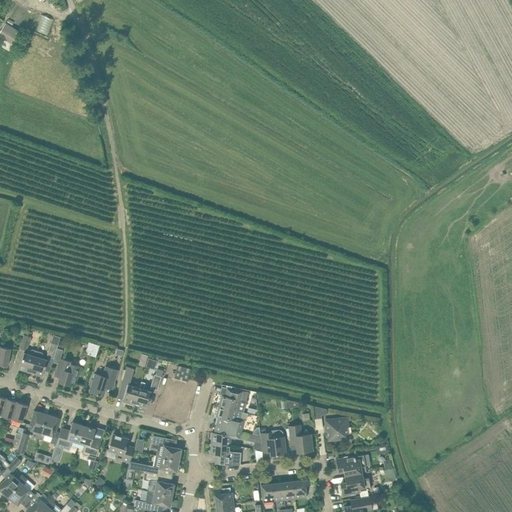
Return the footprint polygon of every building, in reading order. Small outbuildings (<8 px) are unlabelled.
[(42,15),(37,30),(48,34),(53,19),(42,15)] [(5,23),(0,31),(0,37),(12,45),(20,32),(5,23)] [(17,334),(23,335),(23,331),(25,331),(26,327),(22,327),(21,330),(18,329),(17,334)] [(19,348),(26,350),(30,337),(23,334),(19,348)] [(88,342),(86,354),(96,356),(99,344),(88,342)] [(46,356),(53,358),(57,348),(58,345),(50,343),(46,356)] [(5,366),(7,366),(10,348),(0,346),(0,364),(1,365),(3,367),(5,366)] [(57,348),(53,358),(52,361),(58,363),(54,376),(61,378),(59,382),(74,386),(77,377),(80,366),(72,364),(73,362),(60,358),(63,350),(57,348)] [(28,351),(28,353),(24,352),(18,369),(19,369),(20,368),(23,369),(23,371),(30,373),(37,351),(32,349),(28,351)] [(47,359),(43,358),(44,355),(42,352),(37,351),(30,373),(37,375),(38,374),(41,375),(41,376),(42,376),(47,359)] [(141,354),(138,363),(154,368),(156,358),(141,354)] [(112,389),(118,370),(105,366),(102,375),(95,373),(89,391),(103,396),(105,387),(112,389)] [(127,403),(134,405),(139,388),(129,385),(134,369),(127,366),(123,380),(117,397),(123,399),(122,401),(123,401),(124,400),(127,401),(127,403)] [(177,366),(174,377),(188,381),(190,369),(177,366)] [(157,390),(161,376),(154,374),(150,388),(157,390)] [(141,381),(139,388),(134,405),(141,407),(142,405),(145,406),(145,408),(146,408),(151,391),(143,389),(145,383),(141,381)] [(221,395),(218,406),(237,410),(243,412),(246,401),(248,393),(235,389),(233,398),(221,395)] [(269,396),(256,393),(257,402),(269,400),(270,400),(269,396)] [(8,399),(4,398),(0,411),(0,415),(9,418),(15,401),(11,400),(10,398),(8,399)] [(18,402),(15,401),(9,418),(22,422),(27,405),(21,403),(20,401),(18,402)] [(235,417),(237,410),(218,406),(216,416),(228,420),(226,427),(241,430),(244,420),(235,417)] [(326,409),(313,406),(314,419),(321,418),(321,415),(327,414),(326,409)] [(35,437),(39,438),(47,414),(34,410),(28,429),(37,431),(35,437)] [(59,418),(47,414),(39,438),(43,439),(45,434),(54,437),(59,418)] [(328,440),(348,438),(346,427),(348,427),(347,417),(324,420),(325,426),(327,426),(328,440)] [(69,430),(61,428),(55,445),(69,449),(72,440),(78,442),(83,425),(72,422),(69,430)] [(82,453),(96,457),(101,440),(92,437),(95,429),(83,425),(78,442),(85,444),(82,453)] [(300,425),(288,426),(290,441),(296,440),(297,452),(313,450),(311,434),(301,435),(300,425)] [(241,430),(226,427),(225,433),(212,432),(211,443),(230,445),(230,438),(239,438),(241,430)] [(271,430),(271,432),(261,433),(263,452),(269,452),(270,455),(286,453),(284,436),(283,436),(283,432),(281,431),(279,430),(271,430)] [(22,434),(16,432),(12,445),(18,446),(22,434)] [(23,432),(22,434),(18,446),(17,451),(23,453),(29,434),(23,432)] [(128,439),(113,434),(108,449),(117,452),(115,458),(129,462),(133,447),(126,445),(128,439)] [(254,442),(252,448),(262,451),(261,436),(256,435),(254,442)] [(162,450),(161,456),(179,460),(181,448),(164,445),(165,438),(153,436),(151,447),(162,450)] [(228,466),(239,465),(240,453),(229,452),(230,445),(211,443),(210,454),(215,455),(215,464),(228,465),(228,466)] [(387,443),(376,446),(378,454),(389,451),(387,443)] [(0,473),(1,474),(7,467),(10,464),(5,460),(5,458),(0,454),(0,473)] [(52,454),(50,462),(57,464),(59,456),(52,454)] [(148,465),(147,472),(164,475),(165,469),(176,471),(179,460),(161,456),(155,455),(153,466),(148,465)] [(343,457),(335,459),(337,469),(338,472),(343,471),(344,476),(362,473),(361,467),(365,466),(363,455),(353,457),(353,456),(348,456),(347,456),(344,456),(343,457)] [(10,464),(7,467),(12,471),(22,461),(17,456),(10,464)] [(390,459),(383,460),(384,467),(392,466),(390,459)] [(49,476),(51,469),(43,466),(40,474),(49,476)] [(125,478),(122,485),(132,487),(135,470),(128,468),(126,479),(125,478)] [(155,485),(154,491),(172,495),(174,484),(162,481),(164,475),(147,472),(145,479),(151,480),(150,484),(155,485)] [(0,484),(0,490),(7,497),(24,477),(21,474),(17,479),(10,473),(0,484)] [(345,481),(339,482),(340,485),(342,495),(349,494),(350,495),(353,494),(354,493),(359,492),(359,491),(371,489),(369,477),(363,478),(362,473),(344,476),(345,481)] [(30,491),(34,485),(24,477),(7,497),(17,505),(20,502),(24,506),(35,494),(30,491)] [(293,481),(295,498),(306,497),(305,486),(310,485),(309,479),(293,481)] [(295,498),(293,481),(282,482),(284,499),(295,498)] [(282,482),(272,483),(274,501),(284,499),(282,482)] [(272,483),(260,484),(263,502),(274,501),(272,483)] [(216,505),(233,503),(232,492),(220,494),(219,488),(213,489),(216,505)] [(172,495),(154,491),(147,490),(145,501),(147,502),(146,508),(157,511),(158,504),(169,507),(172,495)] [(37,492),(35,494),(24,506),(28,509),(25,511),(43,511),(52,502),(49,499),(46,504),(39,498),(41,495),(37,492)] [(372,510),(370,496),(356,498),(357,504),(344,507),(344,511),(363,511),(372,510)] [(55,504),(52,502),(43,511),(67,511),(73,505),(69,501),(61,510),(55,504)] [(216,511),(234,511),(233,503),(216,505),(216,511)]
